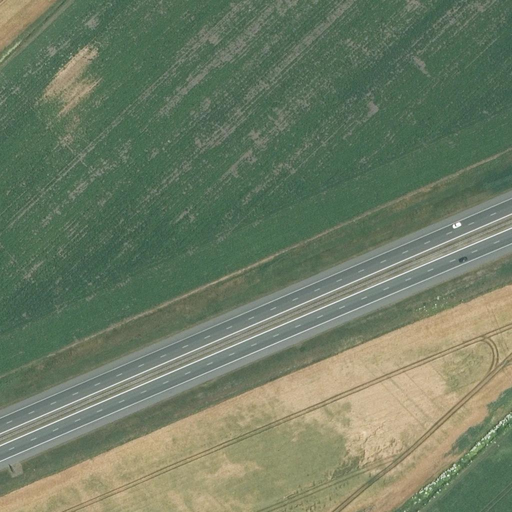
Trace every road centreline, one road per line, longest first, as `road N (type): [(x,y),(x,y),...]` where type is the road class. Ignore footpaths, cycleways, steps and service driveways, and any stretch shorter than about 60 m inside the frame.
road 1 (motorway): [(511,206),(0,426)]
road 2 (motorway): [(0,454),(511,236)]
